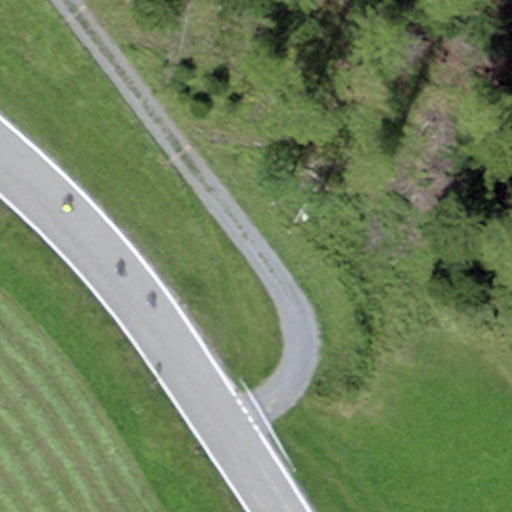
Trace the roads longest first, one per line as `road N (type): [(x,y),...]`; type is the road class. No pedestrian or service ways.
road 1 (track): [(231,435),(281,391),(292,369),(293,322),(283,294),(65,0)]
road 2 (secondary): [(280,511),(135,298),(0,158)]
